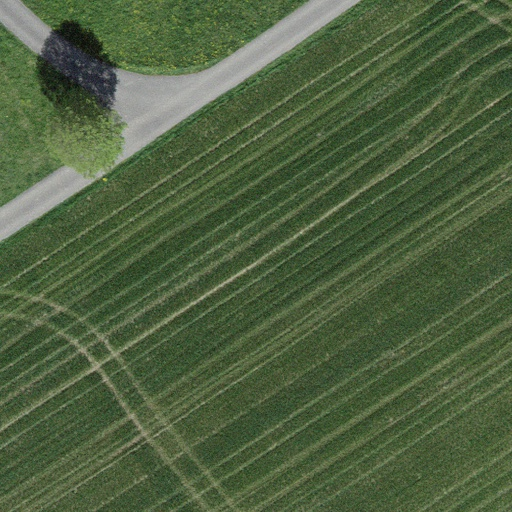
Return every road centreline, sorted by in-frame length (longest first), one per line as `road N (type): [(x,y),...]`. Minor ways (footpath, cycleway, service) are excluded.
road 1 (track): [(190,96),(0,224)]
road 2 (track): [(0,7),(81,72),(137,91),(190,96)]
road 3 (track): [(337,0),(190,96)]
